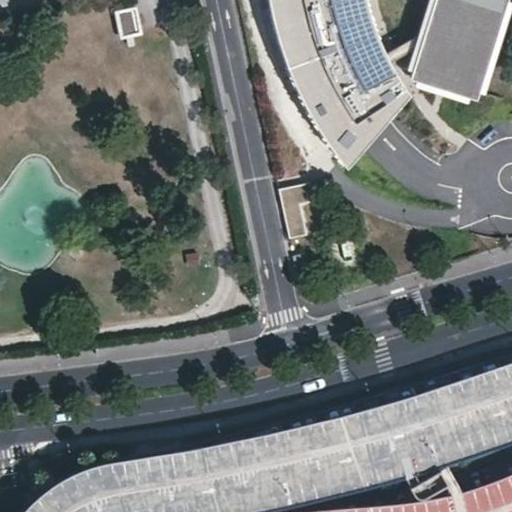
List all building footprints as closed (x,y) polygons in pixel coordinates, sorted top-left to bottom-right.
[(323,130),(344,162),(409,90),(382,46),(369,11),(366,0),(269,0),(278,34),(289,67),(303,97),(323,130)] [(511,0),(436,0),(414,68),(473,86),(502,0),(511,0)] [(143,32),(137,5),(118,10),(123,36),(143,32)] [(317,201),(313,180),(283,187),(293,234),(310,231),(305,203),(317,201)] [(305,251),(293,253),(296,267),(308,264),(305,251)] [(422,495),(446,481),(442,474),(437,467),(417,479),(413,481),(407,485),(411,490),(416,495),(422,495)]
